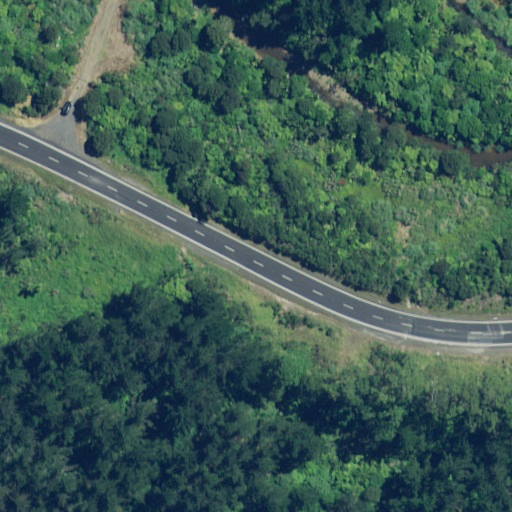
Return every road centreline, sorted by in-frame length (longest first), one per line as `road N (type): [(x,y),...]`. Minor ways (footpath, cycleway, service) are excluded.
road 1 (primary): [(41,152),(355,308),(429,330),(511,332)]
road 2 (unclassified): [(106,0),(41,152)]
